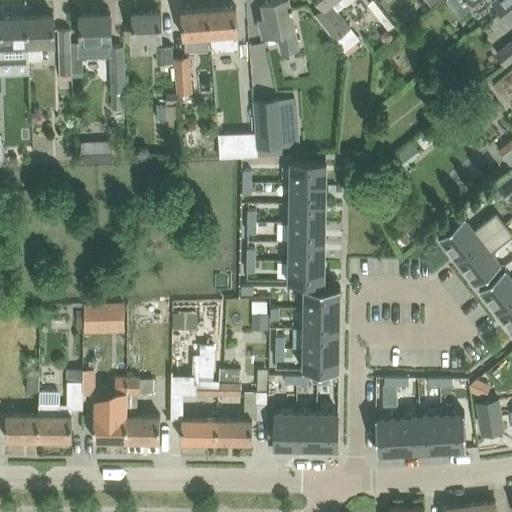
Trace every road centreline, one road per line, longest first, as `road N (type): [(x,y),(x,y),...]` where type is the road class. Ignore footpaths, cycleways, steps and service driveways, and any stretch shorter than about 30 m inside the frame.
road 1 (residential): [(0,477),(328,481)]
road 2 (residential): [(358,331),(359,290),(421,291),(449,318),(438,333)]
road 3 (residential): [(356,480),(511,466)]
road 4 (residential): [(356,480),(358,331)]
